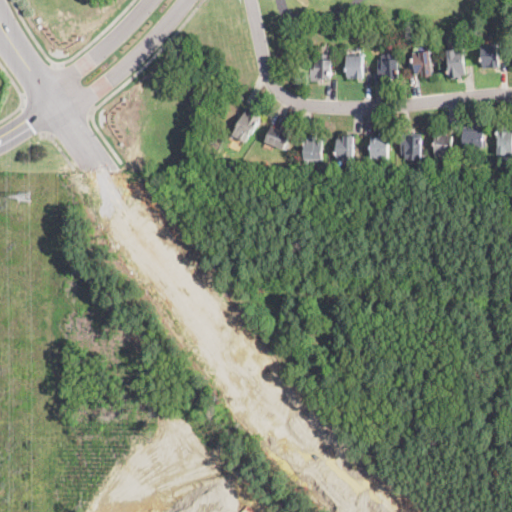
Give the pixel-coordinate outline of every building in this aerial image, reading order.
[(463,74),(463,79),(457,80),(457,78),(450,79),(447,50),(456,49),(456,44),(463,43),(467,74),(463,74)] [(484,68),(482,45),(499,43),(501,66),(484,68)] [(383,81),(380,81),(378,59),(382,58),(381,55),(394,53),(394,50),(396,50),(398,50),(400,78),(392,79),(392,80),(383,81)] [(435,64),(436,74),(424,76),(423,73),(416,74),(415,69),(414,52),(433,50),(435,64)] [(335,51),(334,70),(334,77),(325,77),(325,81),(312,80),(313,57),(316,58),(316,54),(319,54),(319,53),(328,53),(328,51),(335,51)] [(363,55),(364,78),(355,78),(355,75),(348,75),(347,55),(363,55)] [(251,133),(248,140),(246,142),(235,136),(233,139),(231,137),(248,107),(262,115),(251,133)] [(511,159),(511,156),(499,155),(500,146),(497,146),(497,144),(498,125),(511,126),(511,128),(511,159)] [(290,139),(286,149),(267,142),(268,138),(273,126),(292,134),(290,139)] [(470,146),(465,146),(465,126),(485,126),(485,146),(470,146)] [(423,146),(423,156),(417,156),(417,159),(405,159),(405,153),(401,153),(402,131),(424,132),(423,146)] [(318,134),(317,136),(317,139),(325,140),(323,160),(319,160),(319,169),(308,169),(309,164),(305,163),(307,136),(310,136),(311,134),(318,134)] [(453,147),(453,157),(448,157),(448,154),(436,154),(436,135),(453,135),(453,147)] [(356,136),(355,147),(354,165),(350,165),(351,161),(337,161),(338,138),(346,138),(346,136),(356,136)] [(389,155),(389,156),(371,156),(372,137),(390,137),(389,155)]
